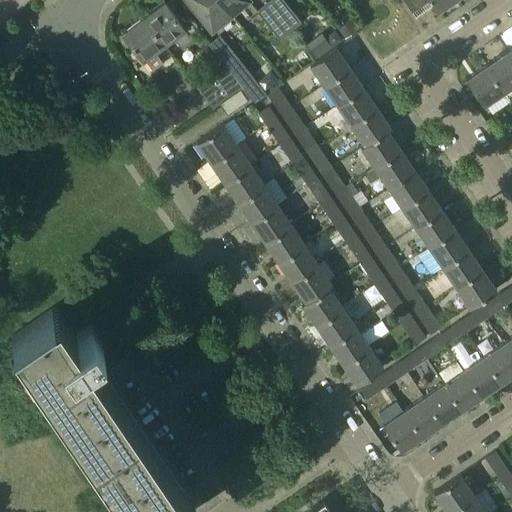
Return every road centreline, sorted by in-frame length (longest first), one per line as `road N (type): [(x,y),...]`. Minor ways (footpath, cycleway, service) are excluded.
road 1 (residential): [(345,433),(63,13),(80,0)]
road 2 (residential): [(511,200),(419,65),(511,0)]
road 3 (residential): [(387,495),(511,410)]
road 4 (residential): [(230,511),(345,433)]
